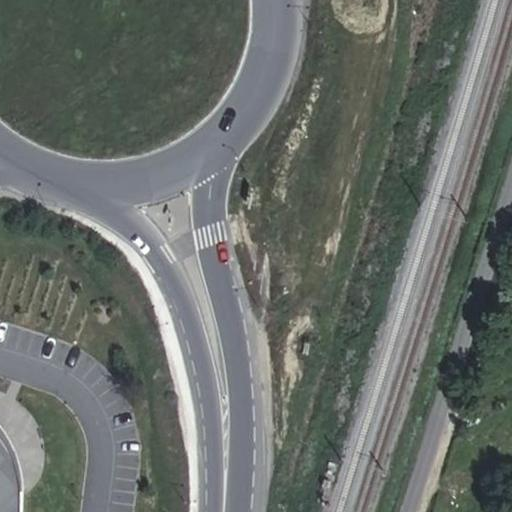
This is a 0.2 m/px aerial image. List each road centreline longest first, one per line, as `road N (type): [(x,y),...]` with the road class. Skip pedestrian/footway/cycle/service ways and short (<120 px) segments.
road 1 (secondary): [(238,511),(243,417),(209,210),(219,148)]
road 2 (secondary): [(82,190),(124,220),(180,298),(208,409),(210,511)]
road 3 (residential): [(418,511),(511,213)]
road 4 (secondary): [(219,148),(263,91),(281,0)]
road 5 (secondary): [(82,190),(155,183),(219,148)]
